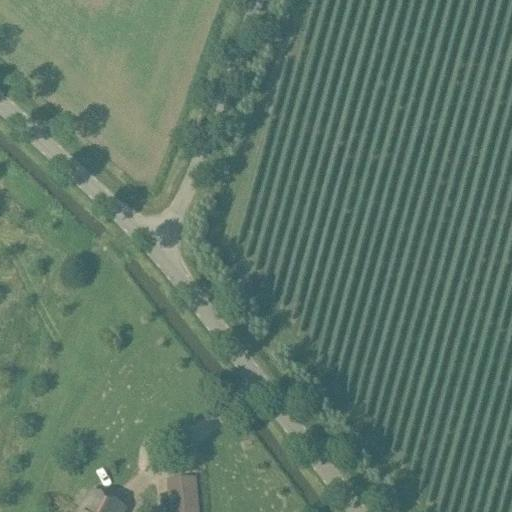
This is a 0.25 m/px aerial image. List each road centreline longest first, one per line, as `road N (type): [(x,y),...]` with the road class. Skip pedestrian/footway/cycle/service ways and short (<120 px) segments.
road 1 (tertiary): [(366,511),(158,253)]
road 2 (unclassified): [(158,253),(275,0)]
road 3 (tertiary): [(158,253),(0,104)]
